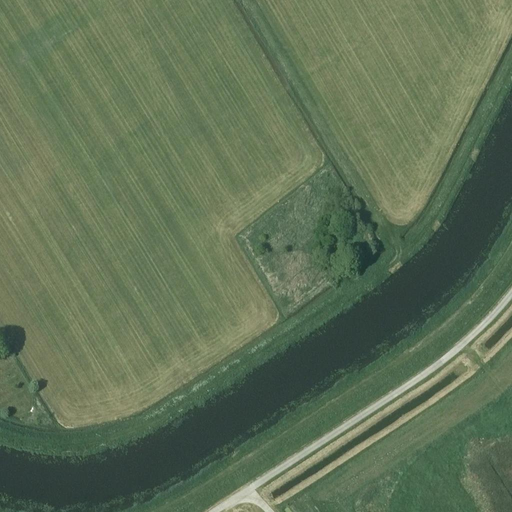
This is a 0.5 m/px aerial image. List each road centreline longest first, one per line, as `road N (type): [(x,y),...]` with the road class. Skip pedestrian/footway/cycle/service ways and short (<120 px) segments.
road 1 (track): [(511,70),(424,234),(368,282),(156,421),(80,446),(0,433)]
road 2 (unclassified): [(215,511),(432,371),(511,294)]
